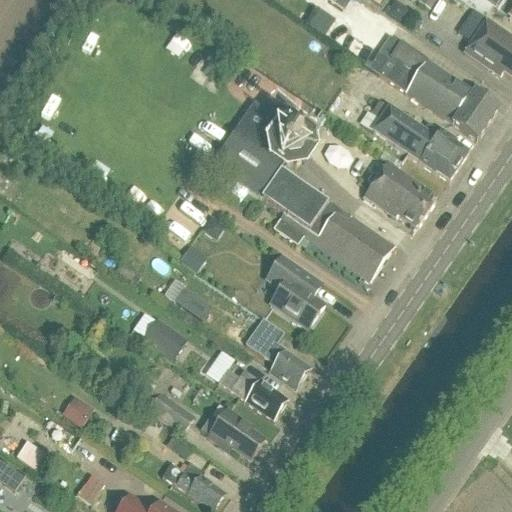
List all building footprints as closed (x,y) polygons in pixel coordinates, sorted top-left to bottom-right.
[(328,0),(326,3),(344,15),(353,2),(350,0),(328,0)] [(511,0),(450,0),(490,27),(497,17),(508,24),(507,25),(511,28),(511,0)] [(394,5),(386,18),(401,27),(409,14),(394,5)] [(319,14),(315,19),(331,30),(335,25),(319,14)] [(511,43),(487,27),(485,29),(485,28),(461,63),(485,79),(497,87),(500,84),(503,80),(511,86),(511,43)] [(367,66),(364,70),(378,80),(405,98),(405,99),(477,148),(499,115),(427,67),(399,48),(388,64),(379,58),(371,69),(367,66)] [(238,132),(264,149),(263,147),(276,129),(283,128),(254,109),(238,132)] [(423,137),(388,114),(372,138),(419,170),(419,171),(434,181),(435,179),(449,188),(469,159),(455,150),(457,148),(442,138),(441,140),(428,131),(423,137)] [(263,147),(264,149),(268,169),(281,177),(285,180),(306,176),(318,158),(314,138),(297,126),(283,128),(276,129),(263,147)] [(261,206),(280,177),(281,177),(268,169),(264,149),(238,132),(210,172),(262,209),(263,208),(261,206)] [(416,234),(434,207),(422,198),(424,195),(388,171),(366,204),(396,225),(398,222),(416,234)] [(288,235),(295,240),(295,239),(303,244),(312,251),(336,216),(280,177),(261,206),(263,208),(293,228),(288,235)] [(369,290),(395,252),(351,222),(349,225),(336,216),(312,251),(369,290)] [(186,252),(177,267),(195,278),(204,263),(186,252)] [(323,294),(281,265),(266,287),(280,296),(270,311),(307,337),(325,312),(315,305),(323,294)] [(184,292),(173,308),(201,327),(212,311),(184,292)] [(295,397),(311,374),(286,357),(277,350),(283,340),(263,326),(245,351),(275,373),(270,379),(295,397)] [(186,349),(157,329),(145,346),(174,366),(186,349)] [(217,388),(228,363),(215,357),(204,383),(217,388)] [(255,396),(226,377),(217,390),(246,409),(273,429),(288,407),(260,388),(255,396)] [(181,442),(193,424),(159,401),(147,419),(181,442)] [(61,423),(80,436),(92,418),(73,405),(61,423)] [(252,435),(226,418),(218,430),(210,425),(201,438),(208,444),(208,445),(229,460),(231,456),(249,469),(264,448),(250,439),(252,435)] [(127,464),(137,449),(121,438),(111,453),(127,464)] [(18,466),(43,483),(52,470),(26,453),(18,466)] [(0,465),(0,488),(14,496),(24,478),(0,465)] [(183,481),(170,472),(161,485),(186,502),(199,510),(200,509),(204,511),(216,511),(223,503),(210,494),(211,492),(200,485),(203,481),(189,472),(183,481)] [(92,509),(102,489),(86,481),(76,501),(92,509)]
